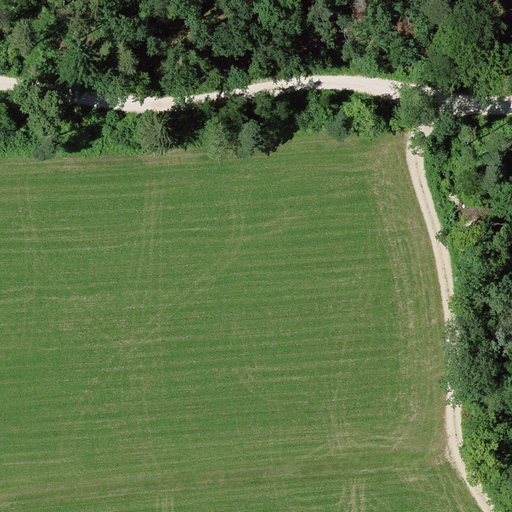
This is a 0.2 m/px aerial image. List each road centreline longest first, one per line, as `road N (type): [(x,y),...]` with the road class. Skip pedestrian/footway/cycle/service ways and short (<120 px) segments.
road 1 (track): [(511,101),(294,81),(152,104),(0,81)]
road 2 (track): [(464,101),(428,122),(414,157),(446,277),(459,452),(491,511)]
